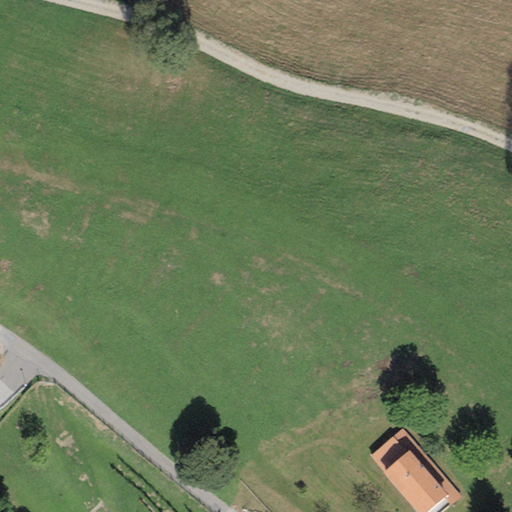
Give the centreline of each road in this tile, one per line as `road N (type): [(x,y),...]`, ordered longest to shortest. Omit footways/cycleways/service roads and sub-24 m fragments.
road 1 (track): [(511,150),(397,98),(77,0)]
road 2 (track): [(0,336),(226,511)]
